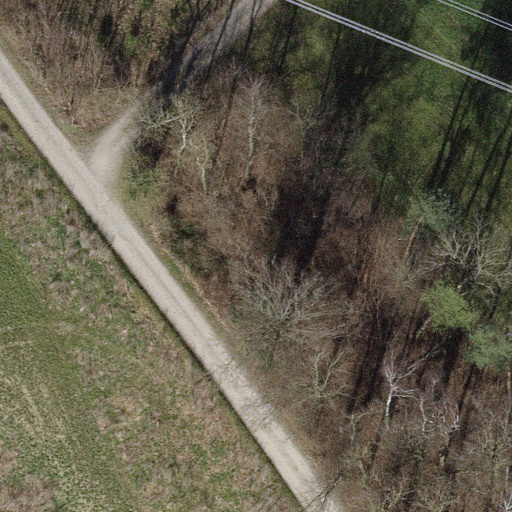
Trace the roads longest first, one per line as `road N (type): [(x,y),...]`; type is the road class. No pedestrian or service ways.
road 1 (track): [(332,511),(238,369),(0,71)]
road 2 (track): [(83,176),(255,0)]
